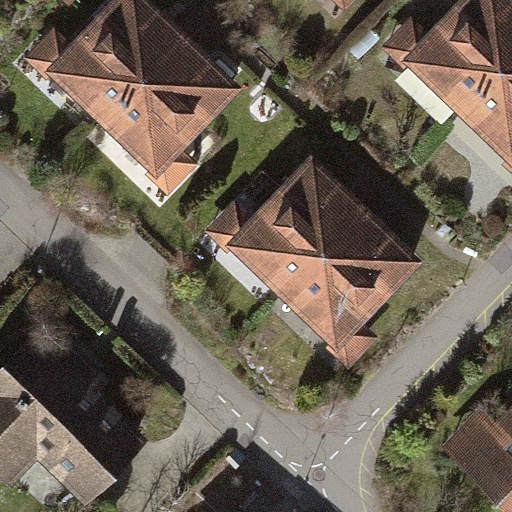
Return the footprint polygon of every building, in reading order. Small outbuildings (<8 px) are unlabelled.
[(119,0),(56,66),(106,114),(183,35),(146,0),(119,0)] [(511,0),(466,0),(413,55),(464,104),(511,53),(511,0)] [(233,83),(183,35),(106,114),(156,162),(233,83)] [(511,53),(464,104),(511,150),(511,53)] [(236,239),(286,287),(363,208),(312,160),(236,239)] [(414,257),(363,208),(286,287),(337,336),(414,257)] [(85,489),(137,435),(88,388),(99,377),(66,346),(56,356),(36,337),(0,373),(0,460),(27,433),(85,489)] [(511,395),(511,414),(479,450),(501,471),(497,474),(498,491),(511,504),(511,393),(511,395)]
